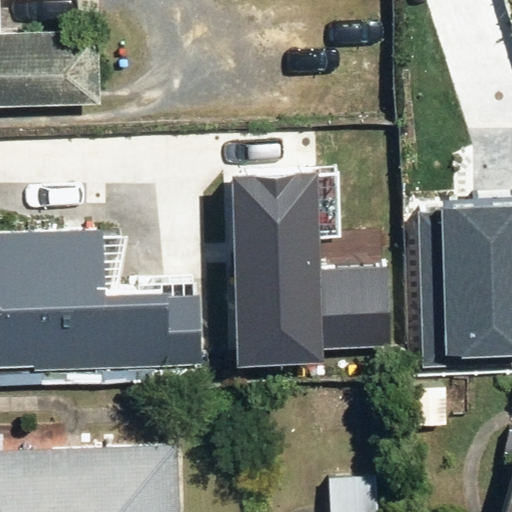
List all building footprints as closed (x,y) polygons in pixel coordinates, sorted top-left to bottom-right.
[(0,0),(0,95),(104,95),(106,16),(7,20),(5,0),(0,0)] [(228,154),(235,341),(390,336),(388,256),(323,258),(319,151),(228,154)] [(420,192),(425,349),(511,347),(511,177),(443,179),(443,191),(420,192)] [(111,217),(61,213),(62,208),(12,204),(11,222),(0,220),(0,353),(206,359),(205,283),(171,283),(171,265),(111,265),(111,217)] [(371,365),(315,367),(317,428),(373,426),(371,365)] [(184,511),(184,433),(0,433),(0,511),(184,511)] [(381,511),(382,464),(332,463),(331,511),(381,511)]
